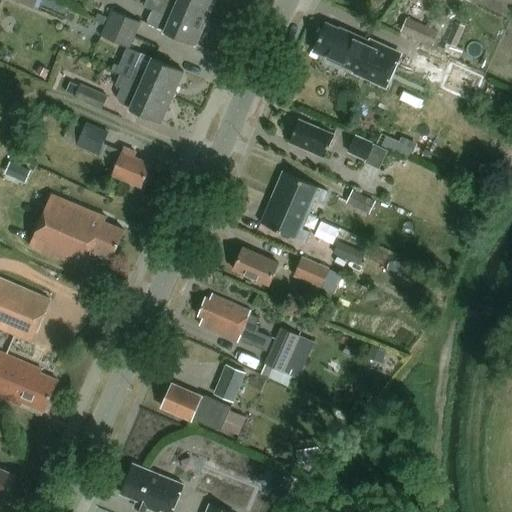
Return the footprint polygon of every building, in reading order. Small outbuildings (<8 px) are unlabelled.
[(193,47),(204,22),(162,2),(158,0),(147,0),(143,9),(167,20),(162,33),(193,47)] [(204,22),(214,0),(162,0),(162,2),(204,22)] [(511,14),(511,0),(466,0),(509,21),(511,14)] [(110,14),(104,27),(133,39),(138,26),(110,14)] [(405,20),(401,29),(433,43),(437,34),(405,20)] [(455,49),(465,28),(455,23),(445,44),(455,49)] [(327,66),(338,71),(343,69),(360,77),(374,46),(340,31),(339,32),(326,26),(314,52),(328,58),(326,62),(327,66)] [(133,39),(104,27),(99,39),(127,52),(133,39)] [(431,51),(423,48),(417,62),(425,66),(431,51)] [(136,69),(130,82),(172,100),(183,75),(151,61),(146,73),(136,69)] [(465,85),(471,70),(455,63),(448,77),(465,85)] [(129,80),(132,72),(115,65),(112,73),(129,80)] [(160,126),(172,100),(130,82),(119,77),(114,88),(120,90),(117,99),(119,106),(130,110),(129,112),(160,126)] [(102,113),(107,99),(70,84),(64,97),(102,113)] [(63,140),(99,156),(109,134),(73,118),(63,140)] [(323,160),(333,137),(299,123),(290,145),(323,160)] [(346,154),(365,162),(365,163),(379,170),(387,153),(373,146),(354,137),(346,154)] [(140,190),(149,168),(132,161),(134,155),(123,151),(111,178),(140,190)] [(323,203),(327,193),(282,174),(271,200),(306,215),(313,199),(323,203)] [(352,191),(346,204),(369,215),(375,203),(352,191)] [(111,261),(123,233),(104,225),(107,219),(51,196),(29,248),(84,272),(92,253),(111,261)] [(300,229),(306,215),(271,200),(261,225),(305,244),(310,233),(300,229)] [(365,254),(339,243),(333,255),(353,264),(359,267),(365,254)] [(268,287),(277,265),(245,252),(236,273),(268,287)] [(329,271),(302,259),(293,279),(320,292),(329,271)] [(0,331),(32,345),(50,302),(0,281),(0,331)] [(266,353),(272,339),(258,333),(261,327),(257,325),(260,318),(250,314),(251,312),(214,295),(210,303),(205,301),(197,317),(202,319),(199,326),(238,344),(238,342),(251,347),(252,346),(266,353)] [(269,377),(288,387),(292,378),(297,380),(304,365),(291,359),(300,337),(281,329),(265,365),(273,368),(269,377)] [(381,368),(388,354),(375,348),(369,362),(381,368)] [(42,415),(55,386),(38,378),(41,373),(0,355),(0,400),(17,408),(19,405),(42,415)] [(242,383),(221,374),(213,395),(233,403),(242,383)] [(201,399),(170,387),(161,410),(178,416),(179,419),(185,421),(188,420),(192,422),(192,421),(221,432),(231,407),(204,397),(203,400),(201,399)] [(172,511),(183,488),(133,466),(120,496),(137,503),(135,506),(146,511),(149,511),(172,511)] [(0,499),(4,501),(14,478),(0,471),(0,499)]
